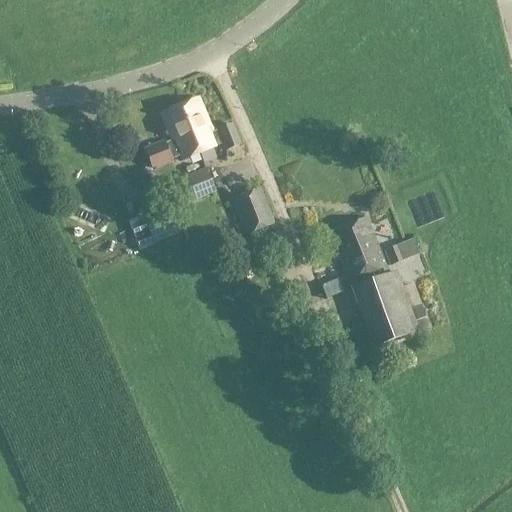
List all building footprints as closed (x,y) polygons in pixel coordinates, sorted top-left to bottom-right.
[(198,99),(179,107),(199,154),(217,147),(217,146),(223,143),(226,151),(240,145),(231,125),(218,130),(212,133),(198,99)] [(199,154),(179,107),(162,114),(173,141),(164,144),(145,151),(153,169),(171,161),(171,160),(179,157),(181,161),(199,154)] [(184,191),(210,180),(206,170),(180,181),(184,191)] [(210,180),(184,191),(189,203),(215,192),(210,180)] [(240,239),(275,225),(260,188),(229,200),(239,223),(235,225),(240,239)] [(174,213),(146,224),(154,243),(181,232),(174,213)] [(366,219),(345,227),(368,284),(373,282),(388,276),(385,268),(386,268),(366,219)] [(355,289),(368,284),(345,227),(324,236),(334,262),(339,260),(348,283),(349,282),(352,290),(355,289)] [(138,248),(152,242),(149,234),(135,240),(138,248)] [(383,251),(389,266),(403,260),(397,246),(383,251)] [(388,276),(373,282),(379,296),(402,287),(396,272),(388,276)] [(321,287),(327,301),(343,294),(338,280),(321,287)] [(355,289),(361,304),(379,296),(373,282),(368,284),(355,289)] [(422,305),(411,309),(415,321),(427,316),(422,305)]
